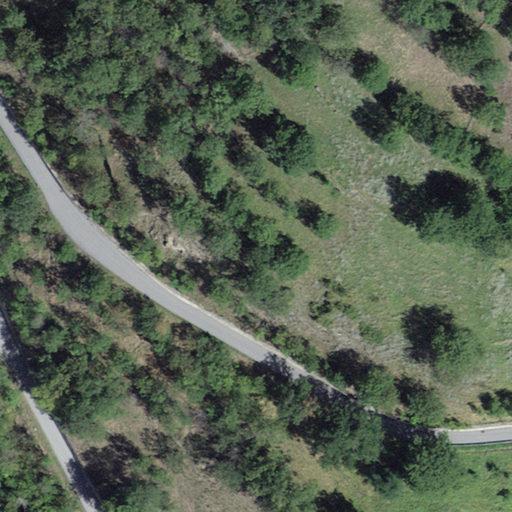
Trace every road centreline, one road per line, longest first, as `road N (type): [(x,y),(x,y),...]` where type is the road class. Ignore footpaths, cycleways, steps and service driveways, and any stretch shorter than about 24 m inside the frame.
road 1 (unclassified): [(0,109),(84,234),(186,312),(384,423),(435,436),(511,433)]
road 2 (unclassified): [(96,511),(0,335)]
